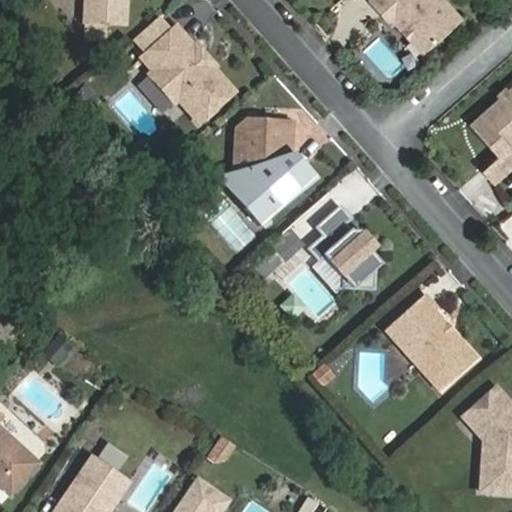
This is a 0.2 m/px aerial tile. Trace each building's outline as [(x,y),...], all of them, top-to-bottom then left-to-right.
[(84,0),(84,23),(85,38),(104,39),(105,24),(125,25),(126,0),(84,0)] [(443,0),(370,0),(392,24),(395,22),(423,53),(461,19),(443,0)] [(176,27),(142,58),(153,70),(170,90),(167,93),(176,103),(179,100),(199,123),(234,92),(212,67),(208,71),(205,66),(205,56),(196,45),(194,47),(176,27)] [(214,66),(205,56),(205,66),(208,71),(212,67),(214,66)] [(164,113),(176,103),(167,93),(170,90),(153,70),(138,84),(164,113)] [(87,85),(74,96),(85,108),(98,97),(87,85)] [(511,87),(470,125),(498,156),(482,171),(493,183),(511,165),(511,148),(510,146),(511,144),(511,87)] [(244,210),(259,226),(312,178),(290,153),(285,147),(286,140),(291,140),(293,124),(247,121),(238,130),(235,173),(257,198),(244,210)] [(350,219),(339,206),(315,228),(322,236),(307,249),(317,261),(323,256),(342,277),(341,289),(373,291),(374,269),(380,264),(370,253),(376,248),(362,232),(351,231),(345,224),(350,219)] [(362,232),(350,219),(345,224),(351,231),(362,232)] [(303,244),(289,229),(270,246),(284,261),(303,244)] [(271,253),(262,262),(270,272),(280,263),(271,253)] [(250,271),(259,282),(270,272),(262,262),(250,271)] [(425,295),(386,330),(441,391),(477,359),(434,311),(437,308),(425,295)] [(66,352),(54,341),(43,352),(56,363),(66,352)] [(324,366),(314,375),(323,386),(334,376),(324,366)] [(511,407),(496,389),(464,418),(483,440),(494,452),(491,493),(511,494),(511,407)] [(0,415),(0,487),(9,495),(37,464),(0,429),(0,421),(3,418),(0,415)] [(494,452),(483,440),(480,493),(491,493),(494,452)] [(55,511),(105,511),(104,505),(113,503),(129,479),(94,455),(55,511)] [(219,511),(227,501),(198,481),(176,511),(219,511)] [(303,511),(323,511),(324,510),(310,501),(303,511)]
